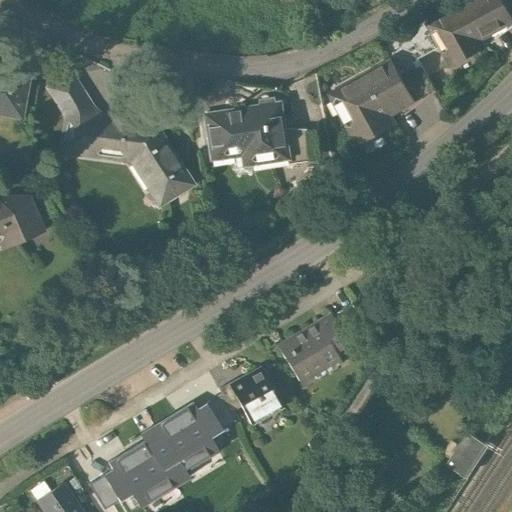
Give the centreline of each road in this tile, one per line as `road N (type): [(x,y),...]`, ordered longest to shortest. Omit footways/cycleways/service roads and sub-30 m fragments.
road 1 (residential): [(511,97),(411,187),(0,442)]
road 2 (residential): [(422,0),(350,41),(258,72),(155,65),(104,52),(1,0)]
